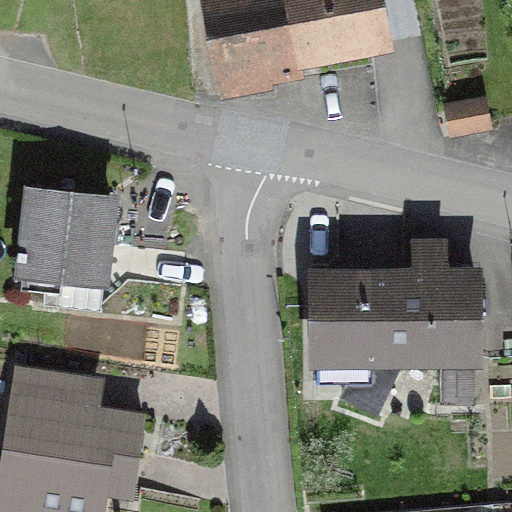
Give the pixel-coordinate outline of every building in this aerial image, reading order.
[(207,0),(200,2),(218,97),(266,88),(262,67),(296,60),(306,58),(378,44),(369,0),(207,0)] [(447,133),(484,126),(480,103),(443,110),(447,133)] [(54,305),(95,310),(106,200),(26,192),(19,251),(14,251),(13,259),(19,259),(15,289),(55,294),(54,305)] [(395,358),(471,357),(471,275),(438,276),(438,248),(413,248),(414,276),(311,277),(312,358),(359,358),(339,398),(370,413),(395,358)] [(63,511),(68,487),(126,496),(138,416),(48,403),(50,392),(84,397),(86,383),(12,372),(0,454),(0,511),(63,511)]
